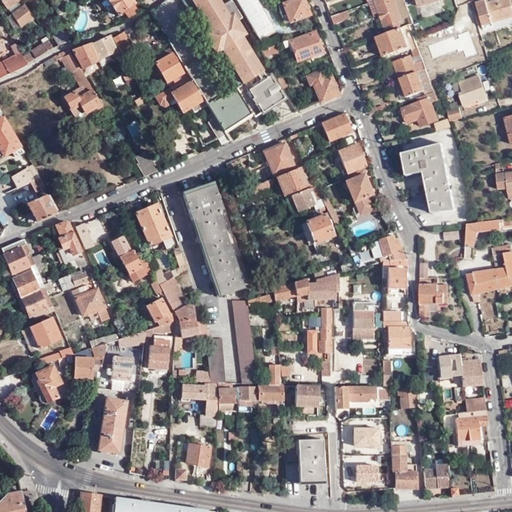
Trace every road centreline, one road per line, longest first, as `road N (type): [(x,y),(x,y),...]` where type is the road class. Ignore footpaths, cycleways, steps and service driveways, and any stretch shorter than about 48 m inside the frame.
road 1 (residential): [(15,237),(354,97)]
road 2 (residential): [(354,97),(411,233),(414,321),(486,348)]
road 3 (tertiary): [(62,469),(289,511)]
road 4 (residential): [(486,348),(506,502)]
road 5 (unknown): [(339,511),(331,374)]
